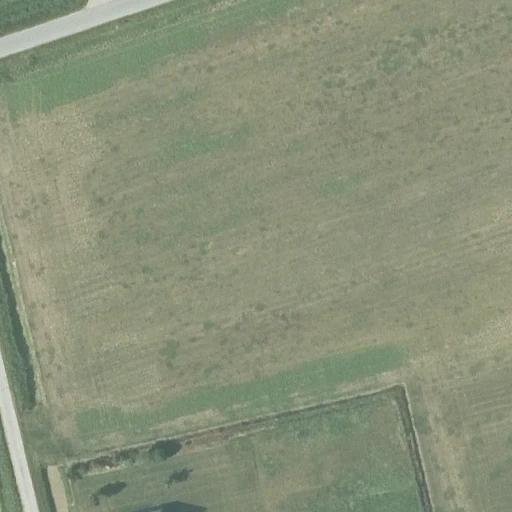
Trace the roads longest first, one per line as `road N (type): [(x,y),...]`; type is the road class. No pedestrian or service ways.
road 1 (unclassified): [(0,51),(149,0)]
road 2 (unclassified): [(30,511),(0,385)]
